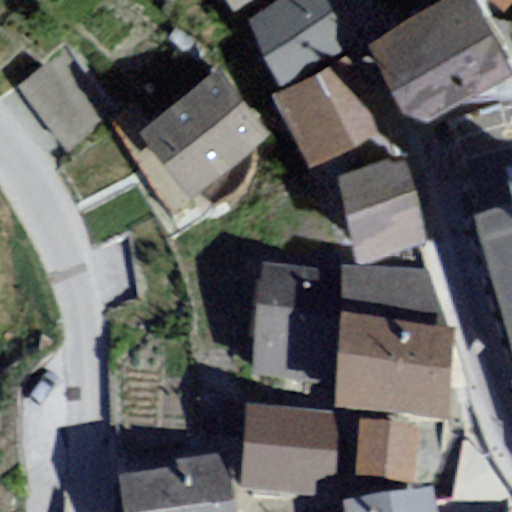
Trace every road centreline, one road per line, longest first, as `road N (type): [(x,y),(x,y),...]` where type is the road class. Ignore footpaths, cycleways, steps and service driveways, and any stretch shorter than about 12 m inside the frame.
road 1 (tertiary): [(342,0),(405,137),(485,389),(511,441)]
road 2 (unclassified): [(0,144),(57,238),(78,327),(87,511)]
